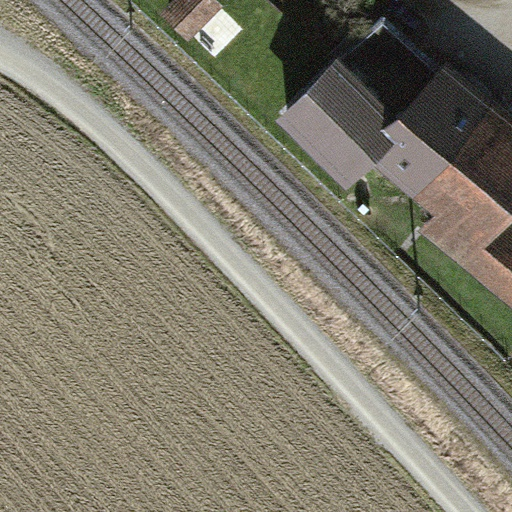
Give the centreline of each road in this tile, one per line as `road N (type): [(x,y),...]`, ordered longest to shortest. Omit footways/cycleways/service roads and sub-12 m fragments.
road 1 (track): [(461,511),(161,183),(75,108),(0,58)]
road 2 (track): [(511,58),(401,7)]
